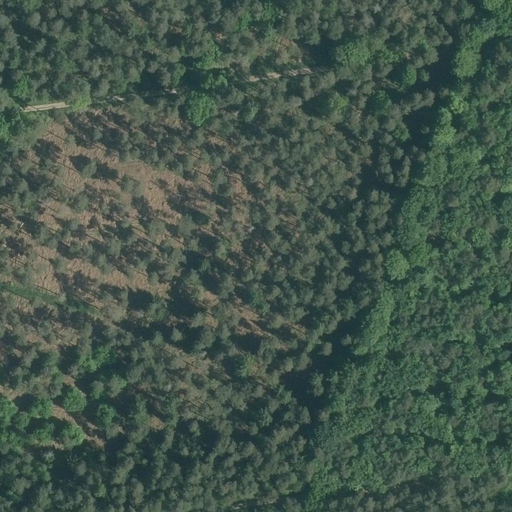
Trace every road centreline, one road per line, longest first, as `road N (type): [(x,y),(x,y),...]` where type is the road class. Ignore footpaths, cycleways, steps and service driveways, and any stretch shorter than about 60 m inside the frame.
road 1 (track): [(307,495),(508,0)]
road 2 (unknown): [(511,36),(0,113)]
road 3 (track): [(207,511),(511,468)]
